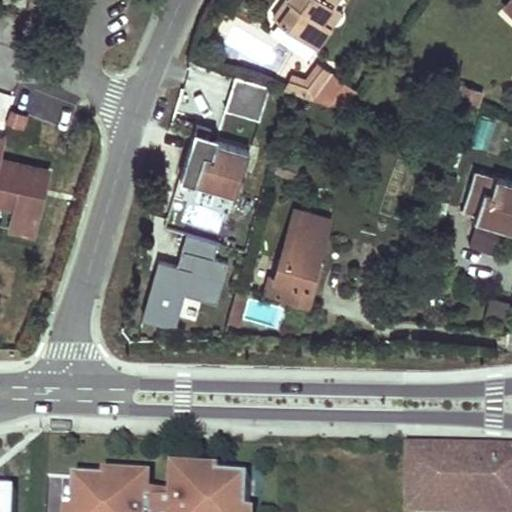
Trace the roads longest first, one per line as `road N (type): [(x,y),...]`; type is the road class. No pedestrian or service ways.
road 1 (secondary): [(66,398),(511,405)]
road 2 (residential): [(66,398),(68,352),(133,121),(186,0)]
